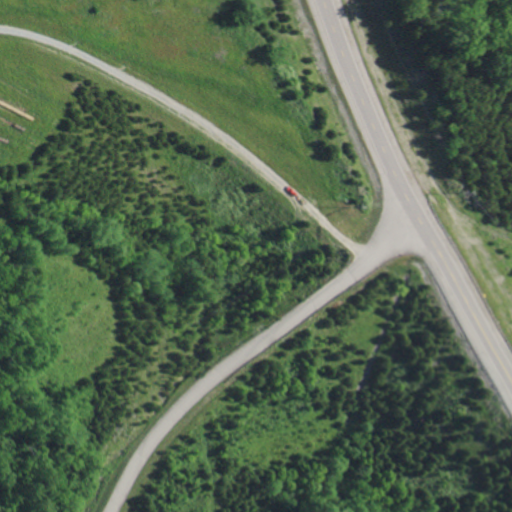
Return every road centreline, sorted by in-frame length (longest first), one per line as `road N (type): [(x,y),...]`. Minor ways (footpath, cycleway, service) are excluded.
road 1 (primary): [(511,415),(418,221),(331,0)]
road 2 (residential): [(418,221),(387,227),(208,361),(158,412),(94,511)]
road 3 (residential): [(389,511),(511,422)]
